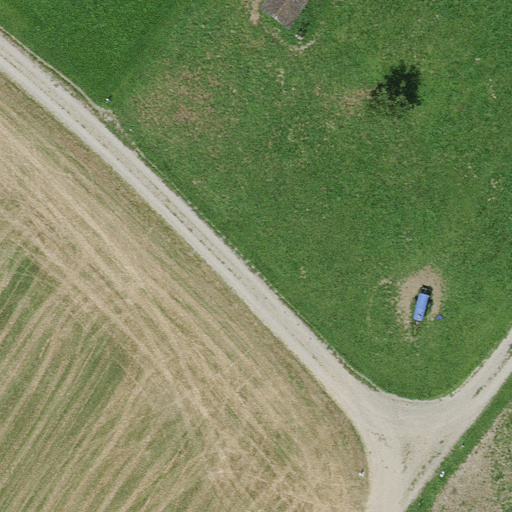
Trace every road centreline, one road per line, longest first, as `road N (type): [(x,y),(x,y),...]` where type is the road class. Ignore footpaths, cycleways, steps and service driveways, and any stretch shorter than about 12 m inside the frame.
road 1 (track): [(425,486),(64,73),(0,32)]
road 2 (track): [(407,511),(511,365)]
